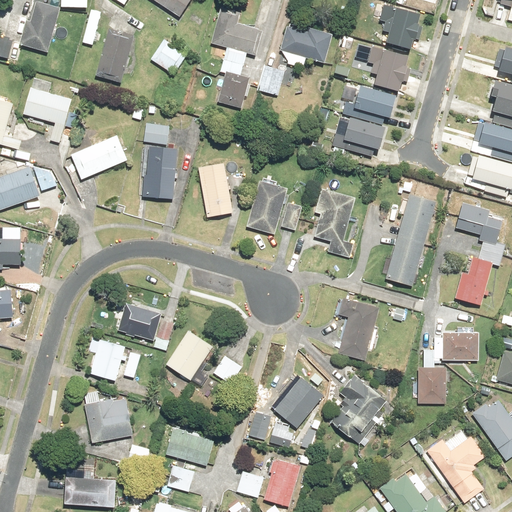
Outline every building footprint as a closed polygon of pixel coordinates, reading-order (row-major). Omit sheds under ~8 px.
[(158,0),(182,17),(193,0),(158,0)] [(28,20),(21,44),(50,53),(64,10),(40,3),(34,22),(28,20)] [(423,15),(387,4),(382,19),(388,21),(385,30),(394,33),(391,43),(414,50),(416,40),(420,41),(425,25),(421,23),(423,15)] [(243,14),(222,8),(212,43),(229,47),(223,69),(229,70),(243,75),(249,54),(254,56),(262,30),(240,23),(243,14)] [(285,51),(290,61),(289,64),(305,69),(308,58),(327,64),(336,34),(310,27),(309,32),(289,26),(282,51),(285,51)] [(110,29),(98,73),(126,78),(138,39),(110,29)] [(2,35),(0,39),(0,56),(8,60),(16,39),(2,35)] [(166,38),(152,58),(172,72),(186,52),(166,38)] [(412,56),(377,46),(372,62),(375,64),(373,73),(382,76),(379,85),(401,92),(404,82),(408,83),(413,67),(409,66),(412,56)] [(511,72),(511,47),(510,47),(503,70),(511,72)] [(286,70),(266,65),(258,90),(279,96),(286,70)] [(351,68),(339,65),(336,74),(349,78),(351,68)] [(243,75),(229,70),(219,103),(244,110),(253,78),(243,75)] [(36,78),(26,114),(56,123),(51,141),(63,144),(76,99),(51,93),(54,83),(36,78)] [(496,112),(511,116),(511,84),(500,81),(495,99),(499,100),(496,112)] [(357,108),(394,118),(400,97),(363,86),(357,108)] [(0,143),(21,149),(23,140),(7,135),(16,102),(0,97),(0,143)] [(148,104),(138,101),(133,118),(143,121),(148,104)] [(392,127),(355,117),(348,139),(385,150),(392,127)] [(511,153),(511,128),(488,122),(482,145),(511,153)] [(147,123),(145,142),(169,145),(171,126),(147,123)] [(130,160),(115,127),(92,138),(95,145),(73,155),(85,180),(130,160)] [(176,145),(170,145),(170,148),(151,147),(150,175),(146,175),(145,197),(176,199),(179,149),(176,149),(176,145)] [(511,187),(511,162),(483,155),(476,178),(511,187)] [(227,164),(201,168),(209,218),(236,214),(227,164)] [(33,166),(0,176),(0,211),(43,197),(33,166)] [(59,185),(53,167),(37,172),(43,190),(59,185)] [(290,188),(261,181),(250,227),(278,234),(290,188)] [(346,242),(358,197),(323,188),(317,213),(323,214),(317,238),(332,242),(330,251),(352,257),(355,244),(346,242)] [(440,201),(412,193),(387,280),(415,287),(440,201)] [(493,210),(465,202),(457,228),(483,235),(481,241),(485,242),(499,246),(500,242),(506,222),(491,218),(493,210)] [(304,207),(290,203),(283,227),(298,230),(304,207)] [(23,239),(0,238),(0,264),(23,266),(23,239)] [(484,306),(496,264),(480,259),(472,257),(468,274),(463,272),(456,298),(484,306)] [(0,320),(15,320),(14,282),(0,282),(0,320)] [(381,306),(346,297),(341,314),(350,317),(341,353),(367,361),(381,306)] [(164,311),(128,302),(121,331),(157,340),(162,319),(164,311)] [(162,319),(157,340),(155,347),(168,350),(175,322),(162,319)] [(217,346),(191,329),(169,364),(195,381),(217,346)] [(446,338),(435,338),(435,349),(438,349),(438,359),(480,361),(481,333),(446,331),(446,338)] [(128,346),(102,339),(93,373),(118,380),(128,346)] [(425,367),(420,366),(419,405),(448,405),(449,367),(438,367),(438,359),(438,349),(435,349),(425,349),(425,367)] [(142,355),(132,352),(125,376),(136,379),(142,355)] [(511,353),(511,354),(505,352),(497,380),(511,383),(511,353)] [(245,367),(227,354),(214,372),(232,385),(245,367)] [(336,423),(362,444),(387,413),(381,409),(389,399),(357,373),(342,392),(347,397),(339,407),(345,411),(336,423)] [(327,395),(301,374),(274,406),(300,428),(327,395)] [(113,395),(101,392),(86,394),(94,443),(136,435),(129,397),(114,400),(113,395)] [(511,415),(501,400),(490,408),(488,404),(475,413),(509,460),(511,458),(511,415)] [(274,414),(258,409),(250,436),(266,441),(274,414)] [(292,427),(278,423),(272,441),(291,448),(296,434),(290,432),(292,427)] [(175,426),(167,454),(210,466),(218,438),(175,426)] [(320,431),(311,427),(302,445),(311,449),(320,431)] [(487,457),(473,436),(453,451),(444,439),(428,451),(466,504),(486,489),(474,472),(478,469),(475,465),(487,457)] [(152,448),(134,444),(130,459),(148,464),(152,448)] [(304,466),(277,459),(266,500),(292,507),(304,466)] [(266,478),(244,471),(238,491),(260,498),(266,478)] [(98,472),(89,472),(88,478),(70,477),(68,503),(119,507),(120,480),(98,479),(98,472)] [(382,489),(398,511),(450,511),(436,493),(428,499),(410,474),(399,482),(396,478),(382,489)] [(252,511),(243,501),(232,509),(234,511),(252,511)]
